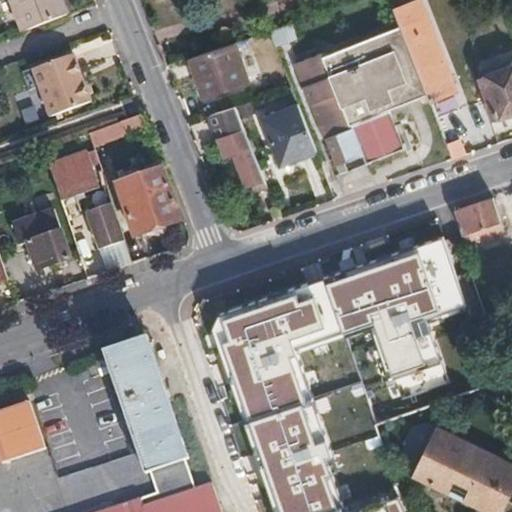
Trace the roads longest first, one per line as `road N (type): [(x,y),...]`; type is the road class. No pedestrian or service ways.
road 1 (unclassified): [(222,271),(511,169)]
road 2 (unclassified): [(125,11),(222,271)]
road 3 (residential): [(161,292),(241,511)]
road 4 (unclassified): [(0,343),(161,292)]
road 5 (residential): [(0,53),(125,11)]
